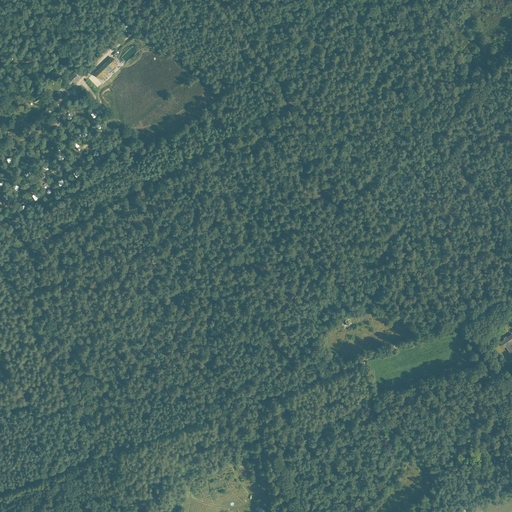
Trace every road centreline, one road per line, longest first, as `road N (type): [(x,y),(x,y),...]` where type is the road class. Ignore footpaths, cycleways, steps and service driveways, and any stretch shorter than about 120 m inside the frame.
road 1 (track): [(457,323),(0,492)]
road 2 (track): [(0,264),(291,104)]
road 3 (track): [(457,323),(291,104)]
road 4 (track): [(163,0),(23,139)]
road 5 (track): [(81,80),(106,122),(73,162),(0,203)]
road 6 (track): [(276,390),(351,511)]
